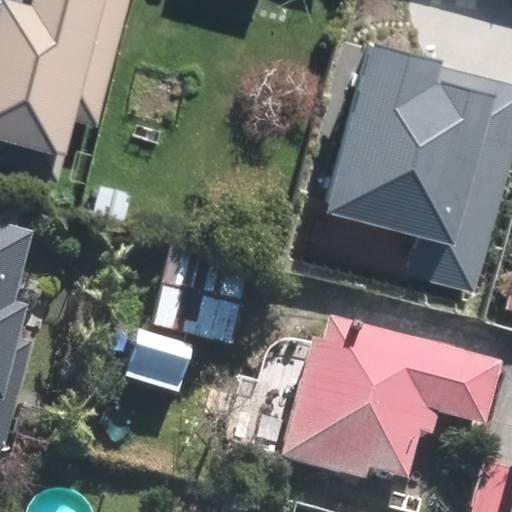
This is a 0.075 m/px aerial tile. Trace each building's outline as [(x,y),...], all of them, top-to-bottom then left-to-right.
[(0,137),(86,159),(126,0),(38,0),(37,6),(12,0),(3,0),(0,14),(0,137)] [(474,290),(511,146),(511,84),(441,66),(372,48),(329,208),(417,231),(406,272),(474,290)] [(31,227),(0,218),(0,452),(28,340),(19,338),(27,305),(12,302),(31,227)] [(511,225),(497,303),(511,305),(511,225)] [(499,370),(321,323),(316,347),(309,345),(278,465),(365,485),(367,475),(405,485),(416,441),(429,444),(435,420),(483,433),(499,370)] [(194,346),(139,330),(126,375),(181,391),(194,346)] [(511,511),(511,473),(484,465),(472,511),(511,511)]
